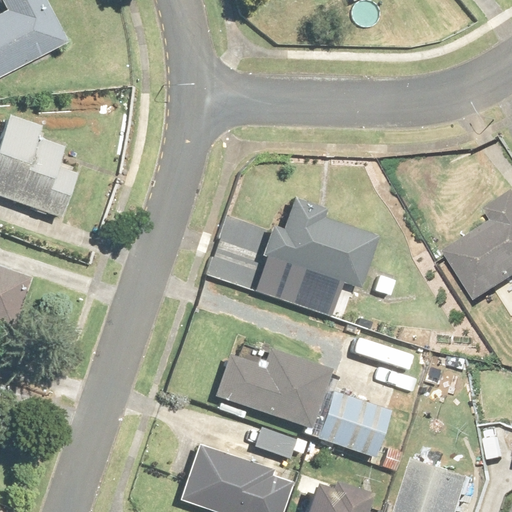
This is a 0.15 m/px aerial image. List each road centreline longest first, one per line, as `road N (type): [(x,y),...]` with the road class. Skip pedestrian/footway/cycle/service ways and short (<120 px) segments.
road 1 (residential): [(67,511),(195,95)]
road 2 (residential): [(195,95),(361,105),(468,85),(511,60)]
